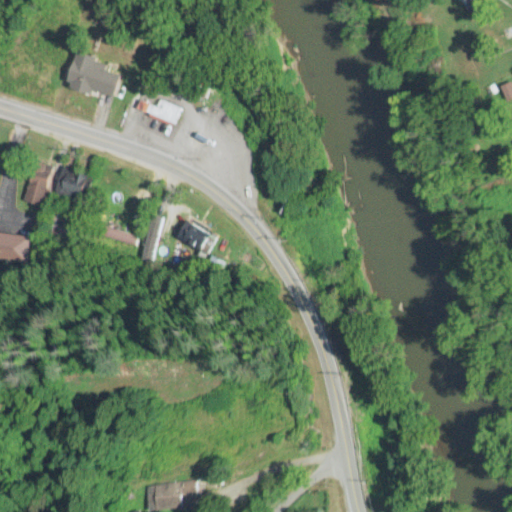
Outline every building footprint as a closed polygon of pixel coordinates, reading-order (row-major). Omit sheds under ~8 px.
[(117,99),(123,76),(108,72),(111,62),(77,55),(70,88),(117,99)] [(174,127),(182,110),(161,101),(157,109),(149,105),(146,114),(174,127)] [(53,168),(35,163),(24,204),(42,208),(53,168)] [(54,195),(80,206),(91,179),(65,169),(54,195)] [(208,257),(218,240),(188,223),(178,240),(208,257)] [(157,248),(156,232),(149,232),(149,248),(157,248)] [(0,234),(0,263),(27,267),(31,237),(0,234)] [(227,264),(214,257),(206,272),(220,278),(227,264)] [(146,489),(149,511),(184,511),(200,510),(197,482),(146,489)]
